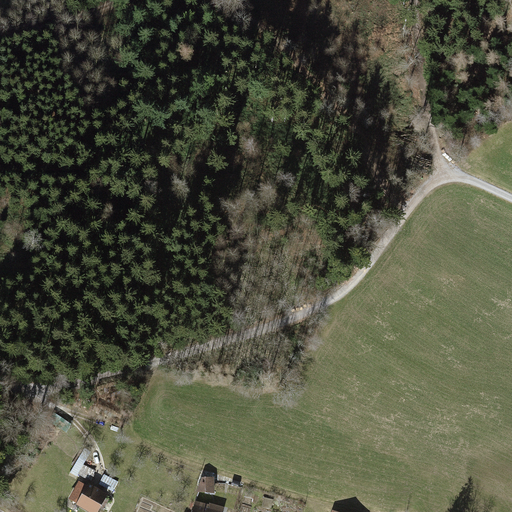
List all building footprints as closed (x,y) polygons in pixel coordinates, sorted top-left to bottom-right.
[(87,459),(81,455),(70,474),(77,478),(87,459)] [(214,481),(201,481),(201,496),(214,496),(214,481)] [(99,511),(108,497),(88,486),(87,488),(79,484),(68,503),(83,511),(99,511)] [(275,503),(264,500),(262,509),(272,511),(275,503)] [(210,507),(195,503),(192,511),(223,511),(224,509),(210,505),(210,507)]
